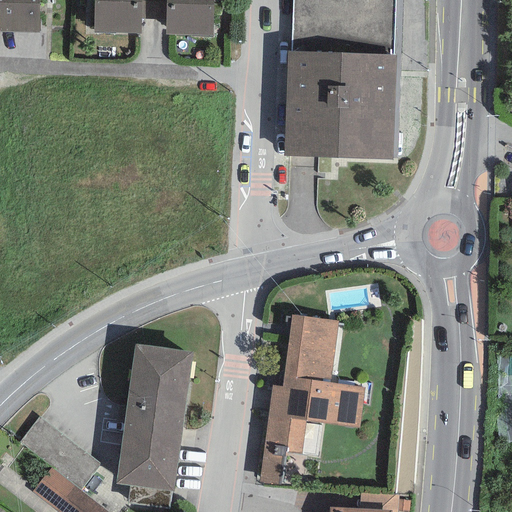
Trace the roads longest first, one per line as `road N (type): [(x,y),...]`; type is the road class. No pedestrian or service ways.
road 1 (tertiary): [(0,405),(120,318),(242,273)]
road 2 (unclassified): [(263,0),(242,273)]
road 3 (primary): [(449,511),(459,372),(448,271)]
road 4 (residential): [(242,273),(220,511)]
road 5 (primary): [(447,203),(459,139),(462,0)]
road 6 (tertiary): [(242,273),(408,241)]
